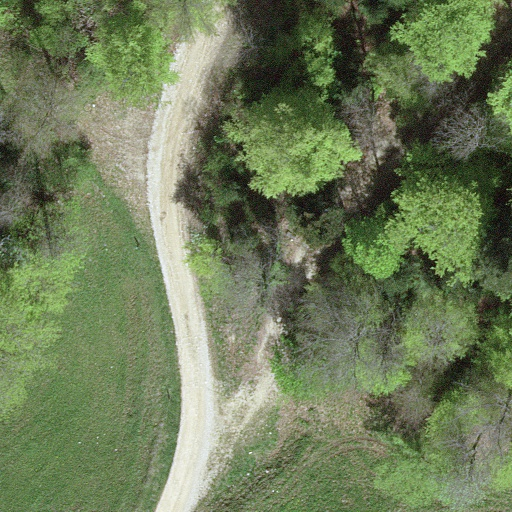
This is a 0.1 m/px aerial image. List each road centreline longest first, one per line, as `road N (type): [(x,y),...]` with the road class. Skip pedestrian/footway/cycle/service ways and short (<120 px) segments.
road 1 (track): [(511,10),(339,205),(246,396),(200,436)]
road 2 (track): [(173,511),(200,436),(192,327),(163,187),(180,99),(220,0)]
